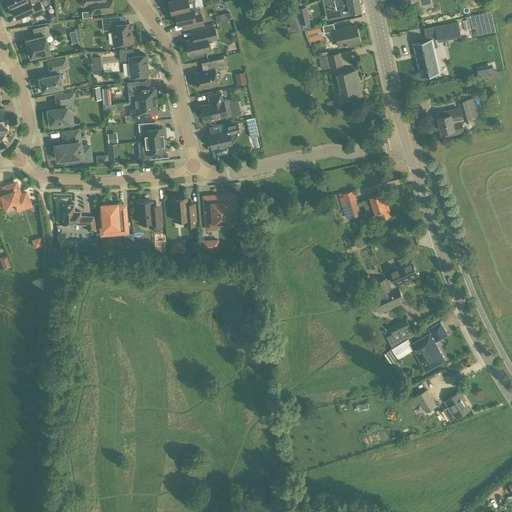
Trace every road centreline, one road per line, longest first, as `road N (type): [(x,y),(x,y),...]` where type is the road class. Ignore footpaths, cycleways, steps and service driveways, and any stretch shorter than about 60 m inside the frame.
road 1 (secondary): [(423,196),(477,339),(511,396)]
road 2 (residential): [(405,141),(227,176),(194,168)]
road 3 (residential): [(194,168),(80,181),(44,177),(19,160)]
road 4 (residential): [(194,168),(174,71),(138,0)]
road 5 (secondary): [(405,141),(372,0)]
road 6 (residential): [(19,160),(28,114),(0,44)]
